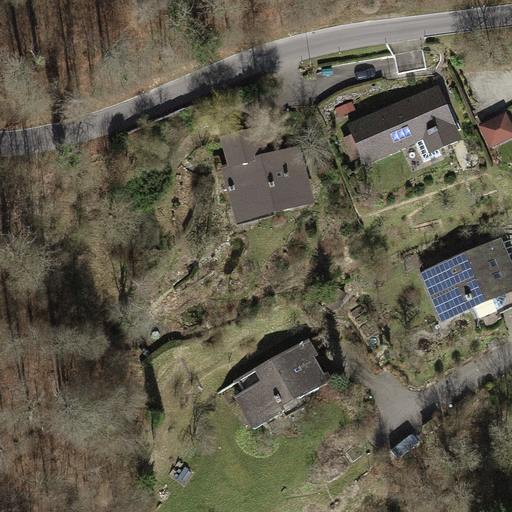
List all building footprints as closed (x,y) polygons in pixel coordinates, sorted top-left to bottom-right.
[(441,74),(354,116),(377,162),(463,120),(441,74)] [(483,125),(493,151),(511,143),(511,117),(511,114),(483,125)] [(310,153),(232,165),(241,219),(319,207),(310,153)] [(511,264),(502,237),(425,266),(446,320),(511,295),(511,264)] [(301,344),(233,390),(257,425),(325,380),(301,344)]
